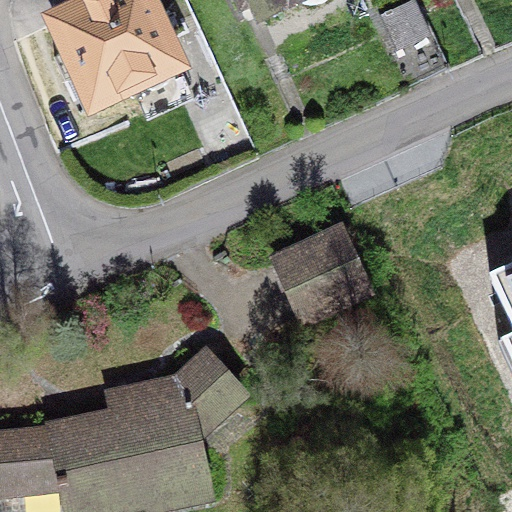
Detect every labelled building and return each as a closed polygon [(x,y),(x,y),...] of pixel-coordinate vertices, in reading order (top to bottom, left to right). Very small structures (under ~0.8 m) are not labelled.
[(78,77),(92,107),(140,85),(152,91),(166,85),(168,72),(178,68),(146,0),(100,0),(53,22),(67,53),(54,60),(65,83),(78,77)] [(255,3),(261,15),(295,0),(300,0),(308,4),(323,3),(326,0),(235,0),(240,10),(255,3)] [(378,18),(405,76),(439,59),(413,2),(378,18)] [(276,263),(302,321),(366,291),(340,234),(276,263)] [(511,267),(489,278),(511,328),(511,267)] [(207,357),(174,386),(195,437),(241,396),(207,357)] [(114,417),(47,431),(58,484),(60,497),(64,496),(67,511),(108,511),(207,491),(195,437),(174,386),(111,400),(114,417)] [(0,490),(58,484),(47,431),(25,435),(26,438),(0,441),(0,490)]
